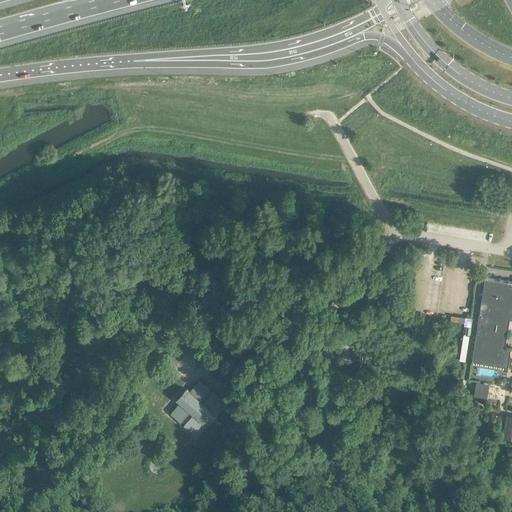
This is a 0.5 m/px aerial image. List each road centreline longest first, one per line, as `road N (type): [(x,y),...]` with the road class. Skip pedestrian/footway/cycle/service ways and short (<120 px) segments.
road 1 (motorway): [(0,76),(133,58),(277,52),(328,38)]
road 2 (track): [(339,300),(241,415),(243,450),(261,475)]
road 3 (unclassified): [(301,111),(329,115),(397,238)]
road 4 (secondary): [(511,97),(449,68),(397,0)]
road 5 (secondary): [(403,48),(444,90),(511,121)]
road 6 (motorway): [(0,33),(125,0)]
